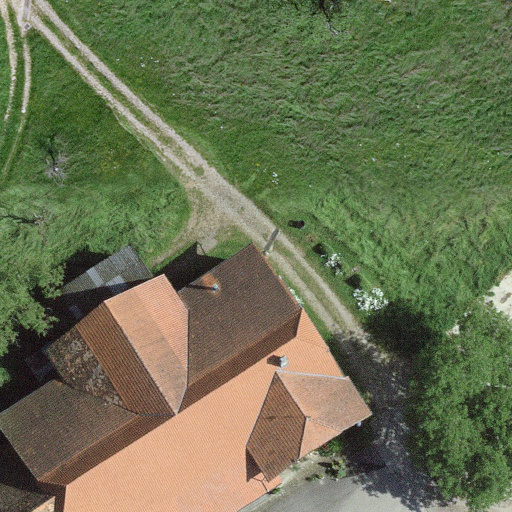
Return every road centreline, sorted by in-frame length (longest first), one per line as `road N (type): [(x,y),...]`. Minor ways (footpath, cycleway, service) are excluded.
road 1 (track): [(29,0),(263,231),(381,384)]
road 2 (track): [(0,151),(20,82),(17,33),(0,1)]
road 3 (residential): [(381,384),(397,447),(365,511)]
